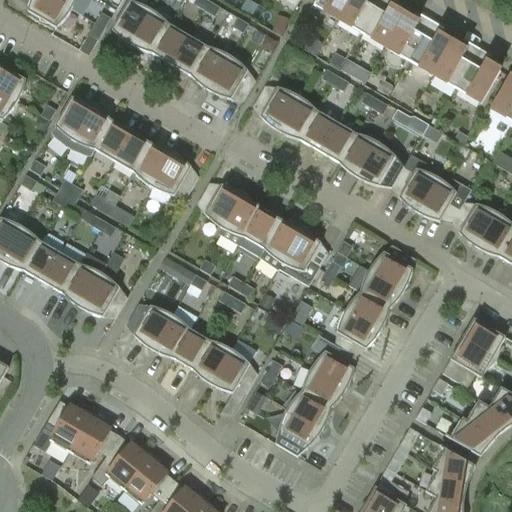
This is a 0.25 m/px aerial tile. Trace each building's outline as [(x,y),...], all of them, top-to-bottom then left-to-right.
[(68,18),(72,12),(51,0),(31,0),(30,5),(28,14),(56,30),(62,24),(68,18)] [(76,0),(51,0),(72,12),(75,6),(76,2),(76,0)] [(79,0),(77,12),(94,15),(96,0),(79,0)] [(204,12),(209,3),(203,0),(196,0),(193,6),(204,12)] [(233,10),(238,1),(235,0),(223,0),(221,3),(233,10)] [(338,22),(350,0),(317,0),(313,7),(338,22)] [(350,0),(338,22),(362,35),(382,0),(350,0)] [(392,0),(382,0),(362,35),(386,49),(405,17),(391,9),(395,3),(396,4),(397,2),(392,0)] [(249,8),(238,1),(233,10),(244,16),(249,8)] [(124,43),(130,47),(151,12),(146,9),(140,7),(134,5),(129,3),(112,32),(118,38),(124,43)] [(220,10),(209,3),(204,12),(214,19),(220,10)] [(156,15),(151,12),(130,47),(132,48),(140,52),(146,54),(152,56),(169,27),(165,23),(160,19),(156,15)] [(95,26),(104,31),(111,20),(101,15),(95,26)] [(418,25),(405,17),(386,49),(409,63),(433,24),(421,17),(420,18),(421,18),(418,25)] [(281,37),(287,23),(276,19),(272,32),(281,37)] [(238,20),(232,29),(244,35),(249,26),(238,20)] [(433,24),(409,63),(433,77),(452,45),(439,37),(443,31),(444,31),(444,30),(433,24)] [(104,31),(95,26),(89,36),(98,42),(104,31)] [(152,56),(171,67),(189,38),(169,27),(152,56)] [(208,49),(189,38),(171,67),(191,79),(208,50),(208,49)] [(267,38),(260,49),(271,55),(277,44),(267,38)] [(304,50),(315,57),(321,46),(310,39),(304,50)] [(465,52),(452,45),(433,77),(457,91),(480,51),(469,45),(468,46),(469,46),(465,52)] [(204,91),(209,94),(230,58),(223,55),(216,52),(208,50),(191,79),(195,83),(200,87),(204,91)] [(480,51),(457,91),(482,106),(501,73),(487,65),(491,59),(492,58),(480,51)] [(330,65),(339,71),(345,61),(336,56),(330,65)] [(235,62),(230,58),(209,94),(214,96),(220,99),(225,101),(231,102),(234,98),(244,103),(255,83),(252,78),(248,74),(244,69),(239,65),(235,62)] [(355,66),(346,61),(340,71),(349,76),(355,66)] [(0,94),(17,105),(20,99),(23,94),(25,88),(26,82),(0,66),(0,94)] [(332,88),(338,78),(327,72),(321,81),(332,88)] [(348,84),(338,78),(332,88),(343,94),(348,84)] [(492,112),(511,123),(511,79),(510,79),(510,80),(492,112)] [(376,92),(387,98),(392,89),(382,83),(376,92)] [(264,89),(253,109),(263,114),(260,119),(266,125),(273,130),(278,134),(299,99),(294,96),(288,94),(283,92),(277,90),(271,89),(264,89)] [(14,110),(17,105),(0,94),(0,124),(2,123),(6,119),(10,114),(14,110)] [(361,104),(372,111),(377,101),(367,95),(361,104)] [(299,99),(278,134),(280,135),(288,139),(294,141),(300,143),(317,114),(313,109),(309,106),(304,102),(299,99)] [(69,151),(94,108),(88,105),(80,102),(72,100),(51,135),(57,142),(64,147),(69,151)] [(388,107),(377,101),(372,111),(382,117),(388,107)] [(47,107),(40,118),(50,123),(56,112),(47,107)] [(100,112),(94,108),(69,151),(75,154),(83,157),(91,159),(95,152),(112,123),(106,117),(100,112)] [(414,119),(409,119),(397,111),(392,121),(422,138),(428,128),(429,127),(414,119)] [(317,114),(300,143),(320,154),(337,125),(317,114)] [(115,164),(132,135),(112,123),(95,152),(115,164)] [(337,125),(320,154),(339,166),(356,137),(337,125)] [(468,139),(458,134),(453,143),(463,148),(468,139)] [(151,146),(132,135),(115,164),(134,175),(135,174),(151,146)] [(356,137),(339,166),(343,170),(347,174),(352,177),(357,180),(378,145),(373,142),(367,140),(362,138),(356,137)] [(382,184),(392,190),(404,170),(401,167),(399,164),(396,160),(392,156),(388,152),(383,148),(378,145),(357,180),(362,183),(368,186),(374,188),(380,189),(382,184)] [(152,190),(173,155),(166,151),(159,148),(151,146),(135,174),(134,175),(138,179),(142,183),(147,187),(152,190)] [(460,147),(456,154),(465,160),(469,153),(460,147)] [(178,158),(173,155),(152,190),(158,193),(165,196),(172,198),(179,199),(187,200),(198,180),(188,174),(191,170),(187,165),(183,161),(178,158)] [(35,162),(30,172),(40,178),(46,168),(35,162)] [(412,212),(417,216),(438,180),(433,177),(427,175),(421,173),(416,172),(412,171),(408,170),(404,170),(392,190),(402,196),(399,200),(403,205),(407,209),(412,212)] [(63,180),(65,182),(72,185),(77,176),(68,171),(63,180)] [(459,212),(463,205),(471,192),(441,175),(438,180),(417,216),(423,218),(428,221),(434,223),(439,224),(442,220),(452,225),(459,212)] [(37,184),(26,177),(21,186),(32,193),(37,184)] [(58,193),(68,198),(74,187),(65,182),(58,193)] [(218,228),(223,231),(243,196),(238,193),(233,191),(227,189),(221,187),(218,192),(209,186),(197,206),(200,211),(204,216),(208,220),(213,224),(218,228)] [(74,187),(68,198),(77,203),(83,192),(74,187)] [(68,198),(58,193),(52,203),(62,209),(68,198)] [(89,206),(109,218),(115,207),(103,201),(95,196),(89,206)] [(243,196),(223,231),(219,238),(239,249),(245,240),(244,240),(261,211),(257,206),(253,203),(248,199),(243,196)] [(68,198),(62,209),(70,214),(77,203),(68,198)] [(463,205),(459,212),(452,225),(462,231),(459,235),(465,242),(471,247),(477,251),(498,215),(493,213),(487,210),(481,208),(476,207),(470,206),(463,205)] [(134,219),(115,207),(109,218),(128,229),(134,219)] [(259,261),(264,251),(281,222),(261,211),(244,240),(245,240),(239,249),(259,261)] [(498,215),(477,251),(478,252),(486,255),(492,258),(499,259),(511,237),(511,226),(507,222),(503,219),(498,215)] [(100,233),(105,224),(94,218),(89,227),(100,233)] [(0,263),(2,265),(23,229),(17,226),(9,223),(0,221),(0,263)] [(281,222),(264,251),(259,261),(278,272),(279,270),(282,266),(302,231),(297,228),(292,226),(287,224),(281,222)] [(105,224),(100,233),(111,239),(116,230),(105,224)] [(23,230),(23,229),(2,265),(9,268),(16,271),(24,273),(41,244),(35,238),(30,234),(23,230)] [(302,231),(282,266),(279,270),(309,289),(328,256),(318,250),(321,246),(317,241),(312,237),(308,234),(302,231)] [(24,273),(43,285),(61,255),(63,250),(63,244),(49,236),(43,239),(41,244),(24,273)] [(511,237),(499,259),(511,267),(511,237)] [(344,244),(337,254),(346,260),(353,249),(344,244)] [(372,268),(369,273),(403,294),(404,294),(407,288),(409,283),(411,277),(413,271),(410,270),(415,261),(392,248),(384,255),(380,259),(376,263),(372,268)] [(346,260),(337,254),(325,274),(335,280),(338,274),(339,275),(348,261),(346,260)] [(80,267),(61,255),(43,285),(63,296),(80,267)] [(160,269),(166,272),(171,272),(175,265),(166,260),(160,269)] [(205,262),(199,271),(210,277),(216,268),(205,262)] [(75,307),(81,310),(101,276),(95,272),(90,270),(85,268),(80,267),(63,296),(67,300),(70,303),(75,307)] [(401,298),(403,294),(369,273),(366,278),(363,289),(360,294),(390,312),(393,307),(401,298)] [(335,280),(325,274),(319,285),(329,290),(335,280)] [(106,278),(101,276),(81,310),(85,313),(90,315),(97,318),(103,319),(106,315),(116,320),(127,300),(120,291),(115,286),(110,281),(106,278)] [(196,277),(190,286),(201,293),(207,283),(196,277)] [(239,294),(244,285),(233,278),(228,288),(239,294)] [(255,291),(244,285),(239,294),(249,300),(255,291)] [(230,309),(235,300),(224,294),(219,303),(230,309)] [(387,317),(390,312),(360,294),(357,299),(349,308),(346,313),(381,333),(383,328),(387,317)] [(275,302),(266,296),(259,307),(269,313),(275,302)] [(246,306),(235,300),(230,309),(241,315),(246,306)] [(138,307),(126,327),(136,333),(134,337),(137,341),(141,345),(146,349),(152,352),(172,317),(166,314),(161,312),(156,310),(150,309),(138,307)] [(377,338),(381,333),(346,313),(343,318),(341,323),(338,331),(336,339),(335,347),(336,347),(355,358),(361,349),(366,352),(370,347),(374,343),(377,338)] [(176,320),(172,317),(152,352),(156,355),(161,357),(167,359),(173,361),(190,332),(186,327),(181,323),(176,320)] [(462,341),(493,360),(505,339),(474,321),(462,341)] [(190,332),(173,361),(193,372),(210,343),(190,332)] [(350,368),(355,358),(336,347),(335,347),(319,337),(311,350),(323,357),(318,362),(314,367),(311,373),(345,393),(349,386),(352,378),(354,371),(350,368)] [(481,380),(493,360),(462,341),(450,362),(475,376),(481,380)] [(211,387),(231,352),(227,349),(222,347),(216,345),(210,343),(193,372),(197,377),(202,381),(207,384),(211,387)] [(231,352),(211,387),(217,390),(222,392),(228,394),(233,396),(236,391),(246,397),(257,377),(252,370),(246,363),(242,359),(237,355),(231,352)] [(450,362),(442,375),(467,390),(475,376),(450,362)] [(267,374),(276,379),(283,368),(274,363),(267,374)] [(0,384),(9,370),(7,368),(6,369),(0,365),(0,384)] [(304,386),(302,394),(331,411),(336,405),(341,399),(345,393),(311,373),(307,379),(304,386)] [(270,389),(276,379),(267,374),(261,384),(270,389)] [(439,381),(432,392),(442,397),(448,386),(439,381)] [(511,396),(501,390),(496,398),(491,402),(487,408),(487,409),(511,423),(511,396)] [(267,399),(255,393),(245,410),(256,417),(267,399)] [(331,411),(302,394),(296,399),(292,405),(287,412),(322,432),(326,425),(329,418),(331,411)] [(93,415),(81,410),(79,413),(70,407),(70,408),(60,403),(34,447),(44,453),(50,443),(70,455),(93,415)] [(511,429),(511,428),(511,423),(487,409),(487,408),(479,403),(474,411),(468,416),(464,421),(464,422),(496,440),(500,437),(505,433),(511,429)] [(415,421),(425,426),(431,415),(422,409),(415,421)] [(318,439),(322,432),(287,412),(284,419),(281,426),(279,434),(276,446),(297,458),(302,448),(307,451),(313,445),(318,439)] [(104,423),(93,415),(70,455),(90,467),(97,454),(105,459),(121,438),(110,432),(111,431),(102,426),(104,423)] [(464,422),(464,421),(462,420),(457,428),(452,433),(448,438),(446,437),(445,438),(481,459),(484,454),(488,449),(492,444),(496,440),(464,422)] [(410,430),(403,441),(413,447),(419,436),(410,430)] [(123,492),(153,456),(142,449),(139,452),(131,445),(131,446),(121,438),(105,459),(92,479),(102,488),(109,480),(123,492)] [(432,471),(434,473),(435,472),(466,491),(468,485),(470,479),(472,474),(475,468),(440,448),(439,449),(441,450),(438,457),(437,463),(432,471)] [(162,466),(153,456),(123,492),(141,507),(151,496),(160,503),(176,483),(167,476),(168,475),(160,469),(162,466)] [(393,459),(386,470),(396,476),(402,464),(393,459)] [(465,497),(466,491),(435,472),(434,473),(432,479),(430,486),(426,494),(434,499),(435,498),(458,511),(463,511),(464,509),(464,503),(465,497)] [(375,489),(403,505),(409,494),(382,478),(375,489)] [(197,511),(206,500),(195,493),(193,496),(185,490),(184,491),(176,483),(160,503),(151,511),(197,511)] [(364,509),(367,511),(404,511),(407,508),(403,505),(375,489),(364,509)] [(458,511),(435,498),(434,499),(431,505),(429,511),(458,511)] [(214,511),(216,510),(206,500),(197,511),(214,511)]
